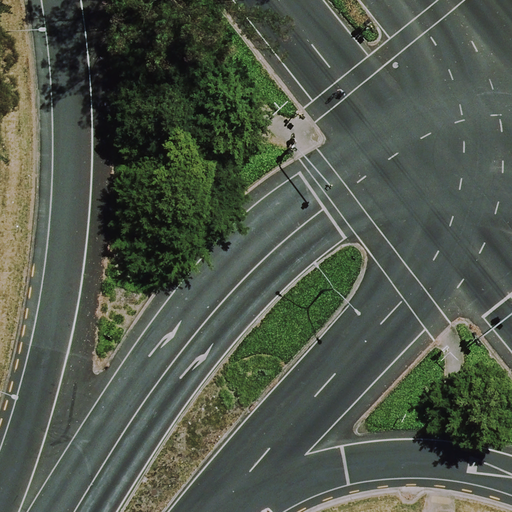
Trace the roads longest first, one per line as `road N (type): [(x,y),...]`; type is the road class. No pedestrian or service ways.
road 1 (trunk): [(14,511),(70,198),(58,0)]
road 2 (trunk): [(73,511),(238,297),(395,149)]
road 3 (trunk): [(465,238),(239,480)]
road 4 (trunk): [(511,472),(441,459),(239,480)]
road 5 (primary): [(395,149),(277,0)]
road 6 (trunk): [(395,149),(503,66)]
